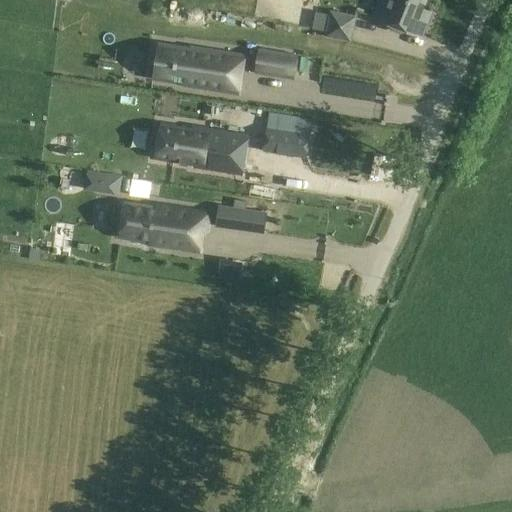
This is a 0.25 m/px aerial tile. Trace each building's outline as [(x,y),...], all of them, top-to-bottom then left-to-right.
[(425,0),(389,0),(388,5),(379,2),(373,17),(383,21),(382,22),(421,37),(428,20),(419,17),(425,0)] [(332,12),(327,36),(351,40),(356,16),(332,12)] [(158,43),(152,79),(182,84),(182,86),(239,95),(245,55),(190,46),(189,48),(158,43)] [(376,96),(388,53),(371,48),(359,92),(376,96)] [(257,54),(254,73),(294,79),(298,55),(258,49),(257,54)] [(155,156),(154,159),(193,165),(193,167),(243,175),(249,135),(192,126),(191,128),(160,123),(158,134),(162,135),(161,141),(158,158),(156,157),(157,155),(155,155),(155,156)] [(323,124),(322,146),(387,148),(387,126),(323,124)] [(266,128),(262,151),(306,158),(310,135),(266,128)] [(88,171),(85,188),(118,193),(121,176),(88,171)] [(124,202),(119,238),(148,242),(148,244),(200,252),(202,238),(203,230),(207,231),(209,213),(156,205),(156,207),(124,202)] [(219,206),(216,226),(229,228),(232,208),(219,206)] [(256,212),(253,231),(263,233),(266,213),(256,212)] [(251,287),(252,266),(239,265),(239,274),(215,274),(214,286),(251,287)]
